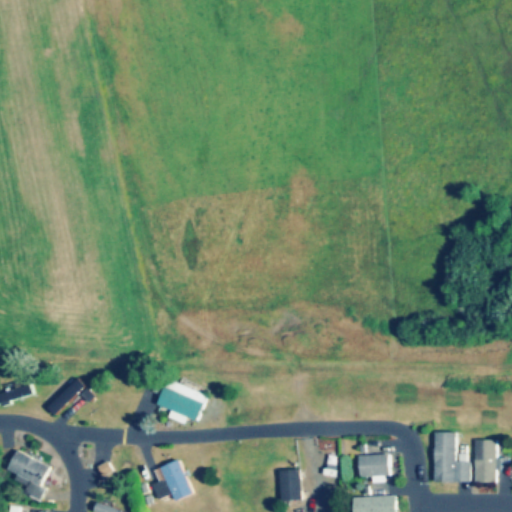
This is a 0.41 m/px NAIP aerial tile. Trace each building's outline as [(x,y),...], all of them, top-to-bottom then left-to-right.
[(99,394),(82,377),(51,407),(60,416),(71,405),(79,413),(99,394)] [(188,422),(190,417),(202,421),(212,394),(171,380),(162,406),(175,410),(173,416),(188,422)] [(0,393),(0,403),(39,394),(36,384),(0,393)] [(438,482),(473,482),(473,462),(460,462),(460,432),(438,432),(438,482)] [(500,440),(479,440),(479,483),(500,483),(500,440)] [(32,480),(26,494),(44,501),(50,488),(46,486),(55,465),(20,450),(11,470),(32,480)] [(361,455),(361,476),(394,476),(394,455),(361,455)] [(176,493),(179,501),(197,494),(184,459),(165,466),(170,480),(158,484),(163,498),(176,493)] [(303,501),(303,470),(284,470),(284,501),(303,501)] [(355,511),(399,511),(400,496),(356,496),(355,511)] [(97,509),(103,511),(129,511),(101,500),(97,509)]
